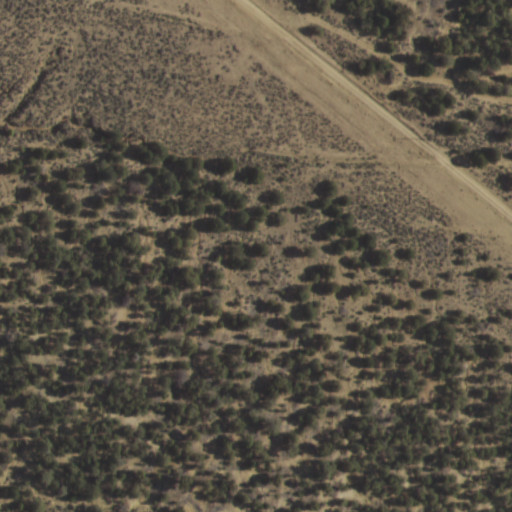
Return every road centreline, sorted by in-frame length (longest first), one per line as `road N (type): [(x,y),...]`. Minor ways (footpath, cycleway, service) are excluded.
road 1 (residential): [(511,253),(196,0)]
road 2 (track): [(310,0),(388,84),(479,124),(511,128)]
